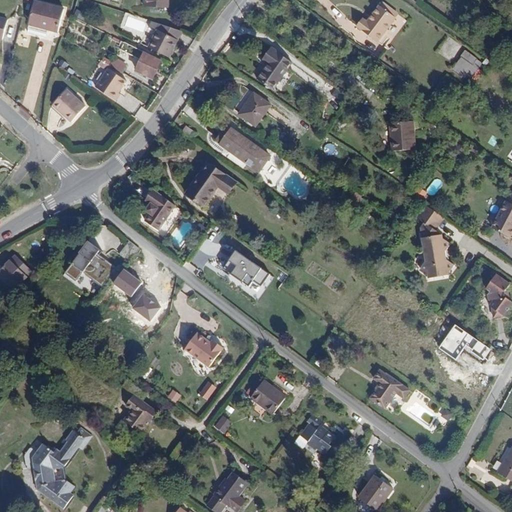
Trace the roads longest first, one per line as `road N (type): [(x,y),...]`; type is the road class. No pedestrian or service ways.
road 1 (residential): [(84,189),(450,478)]
road 2 (tertiary): [(84,189),(149,131),(242,0)]
road 3 (residential): [(450,478),(511,370)]
road 4 (residential): [(0,103),(84,189)]
